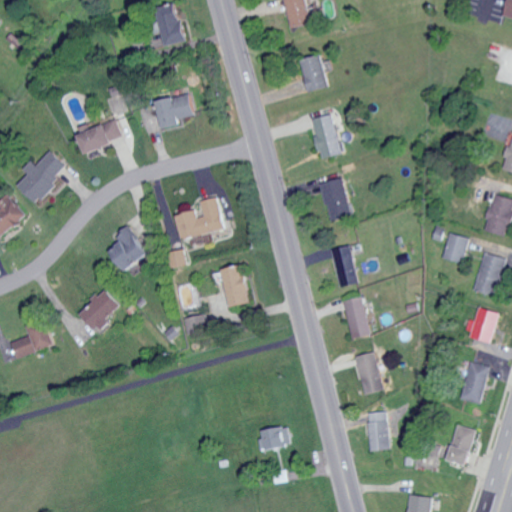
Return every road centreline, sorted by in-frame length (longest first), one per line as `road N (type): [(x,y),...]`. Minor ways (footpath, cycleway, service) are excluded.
road 1 (residential): [(358,511),(223,0)]
road 2 (residential): [(262,148),(114,192),(39,269),(0,290)]
